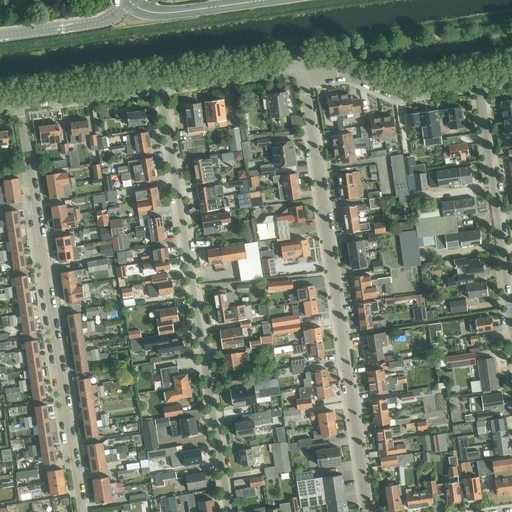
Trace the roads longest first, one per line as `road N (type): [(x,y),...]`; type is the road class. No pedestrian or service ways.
road 1 (residential): [(368,511),(302,65)]
road 2 (residential): [(228,511),(160,84)]
road 3 (residential): [(82,511),(20,103)]
road 4 (residential): [(510,317),(478,79)]
road 5 (residential): [(302,65),(336,67),(396,90),(478,79)]
road 6 (residential): [(160,84),(302,65)]
road 7 (residential): [(20,103),(160,84)]
road 8 (tertiary): [(0,37),(100,23),(129,2)]
road 9 (secondary): [(129,2),(165,12),(259,0)]
